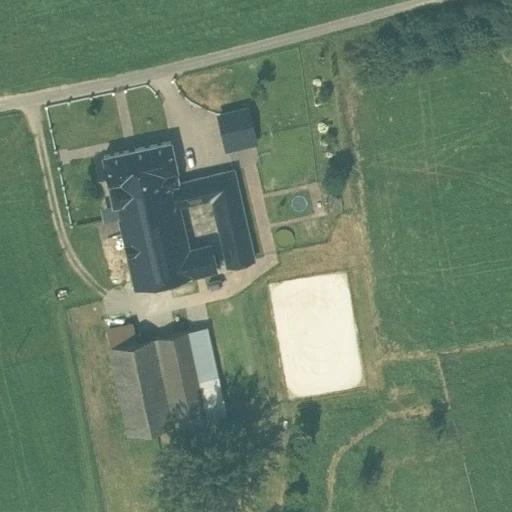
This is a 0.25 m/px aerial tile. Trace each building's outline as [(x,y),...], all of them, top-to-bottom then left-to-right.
[(248,106),(221,113),(228,141),(255,135),(248,106)] [(170,141),(104,155),(114,202),(116,202),(173,190),(172,185),(179,183),(176,168),(170,141)] [(177,205),(178,204),(211,197),(214,198),(229,265),(253,260),(233,170),(179,183),(172,185),(173,190),(177,205)] [(177,205),(173,190),(116,202),(135,287),(192,274),(188,250),(178,204),(177,205)] [(188,250),(192,274),(217,268),(212,245),(188,250)] [(131,321),(105,327),(109,346),(136,341),(131,321)] [(205,326),(189,329),(208,417),(224,413),(205,326)] [(189,329),(156,336),(175,424),(208,417),(189,329)] [(136,341),(109,346),(128,434),(175,424),(156,336),(136,341)]
